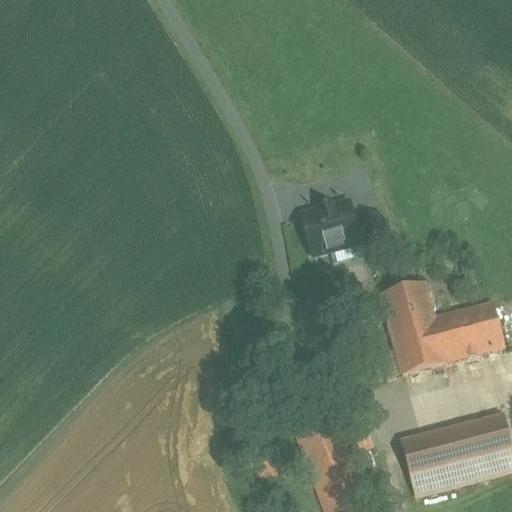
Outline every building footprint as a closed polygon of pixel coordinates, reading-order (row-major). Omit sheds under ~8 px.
[(319,216),(304,221),(314,259),(360,247),(359,243),(365,241),(361,227),(355,228),(350,208),(334,212),(334,209),(318,213),(319,216)] [(380,219),(361,224),(361,227),(365,241),(370,259),(389,254),(380,219)] [(427,288),(382,300),(395,350),(440,338),(436,323),(427,288)] [(440,338),(448,370),(506,354),(494,308),(436,323),(440,338)] [(440,338),(395,350),(403,381),(448,370),(440,338)] [(511,453),(503,420),(403,447),(417,501),(511,475),(511,453)] [(361,511),(330,428),(298,440),(324,511),(361,511)] [(279,483),(268,454),(251,460),(263,490),(279,483)]
